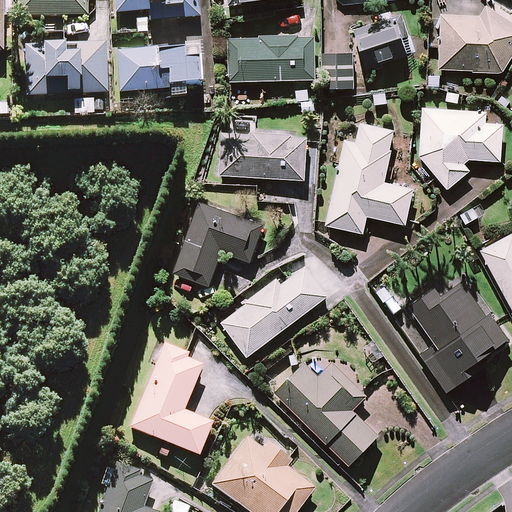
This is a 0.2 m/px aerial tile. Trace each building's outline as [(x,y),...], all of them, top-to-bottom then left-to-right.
[(15,0),(15,16),(88,17),(89,0),(92,0),(91,0),(15,0)] [(115,0),(116,13),(147,11),(148,21),(199,18),(197,0),(115,0)] [(511,21),(496,12),(439,17),(438,70),(505,71),(511,58),(511,21)] [(411,53),(401,17),(355,29),(365,66),(411,53)] [(314,36),(229,38),(230,81),(315,79),(314,36)] [(106,94),(105,44),(78,45),(78,49),(25,50),(27,96),(106,94)] [(200,84),(197,50),(156,53),(155,50),(117,53),(120,93),(168,90),(168,98),(184,97),(183,85),(200,84)] [(353,88),(353,53),(324,54),(325,88),(353,88)] [(103,100),(69,102),(70,113),(103,111),(103,100)] [(485,123),(486,112),(424,108),(421,155),(447,189),(470,171),(463,163),(469,159),(501,161),(503,124),(485,123)] [(395,130),(361,123),(356,144),(345,142),(327,225),(364,233),(367,216),(406,224),(414,189),(384,182),(395,130)] [(306,179),(308,135),(222,131),(220,175),(306,179)] [(264,225),(199,202),(174,273),(210,286),(222,251),(251,261),(264,225)] [(511,233),(481,250),(511,307),(511,233)] [(329,294),(306,265),(281,284),(277,279),(221,322),(248,357),(329,294)] [(507,339),(465,279),(441,295),(435,287),(409,306),(435,343),(420,353),(447,391),(474,372),(469,366),(507,339)] [(185,352),(158,341),(151,358),(158,360),(130,428),(198,456),(211,424),(182,412),(202,365),(183,357),(185,352)] [(369,392),(336,360),(319,378),(304,364),(276,393),(349,465),(378,435),(353,410),(369,392)] [(262,449),(247,438),(212,484),(248,511),(295,511),(314,488),(285,467),(290,460),(266,442),(262,449)] [(153,475),(117,463),(99,511),(152,511),(142,509),(153,475)]
